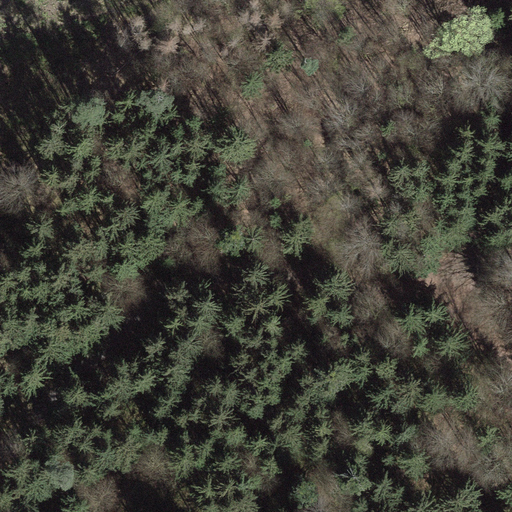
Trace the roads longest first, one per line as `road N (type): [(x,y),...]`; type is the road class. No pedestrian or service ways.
road 1 (track): [(0,452),(140,302),(205,276),(272,274),(438,309),(511,365)]
road 2 (track): [(205,276),(0,270)]
